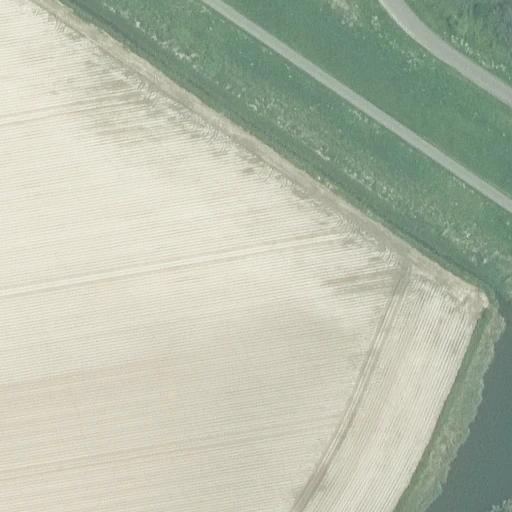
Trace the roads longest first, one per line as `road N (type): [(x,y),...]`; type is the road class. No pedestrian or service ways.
road 1 (unclassified): [(208,0),(511,207)]
road 2 (unclassified): [(511,98),(390,0)]
